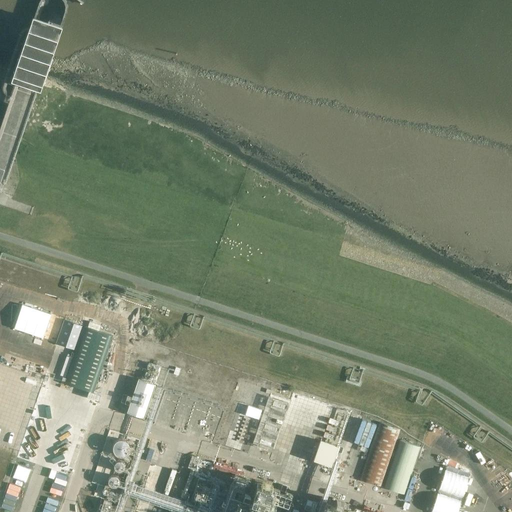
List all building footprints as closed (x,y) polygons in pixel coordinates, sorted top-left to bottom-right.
[(12,81),(41,91),(63,27),(34,17),(12,81)] [(52,314),(22,305),(14,329),(43,339),(52,314)] [(76,350),(73,358),(67,377),(65,383),(94,393),(113,336),(84,326),(64,320),(56,343),(76,350)] [(156,367),(156,374),(162,375),(163,365),(152,364),(152,367),(156,367)] [(0,383),(25,390),(28,378),(0,371),(0,383)] [(128,412),(145,417),(156,385),(139,379),(128,412)] [(0,417),(15,421),(21,398),(0,391),(0,417)] [(360,479),(381,486),(401,430),(380,423),(360,479)] [(384,487),(405,494),(421,447),(400,440),(384,487)] [(2,443),(0,447),(0,454),(9,458),(13,447),(2,443)] [(290,511),(292,509),(287,508),(291,497),(279,493),(280,490),(272,488),(273,484),(262,481),(261,484),(257,483),(253,496),(236,490),(237,488),(242,490),(246,479),(235,475),(232,484),(228,482),(227,487),(197,477),(184,511),(290,511)]
